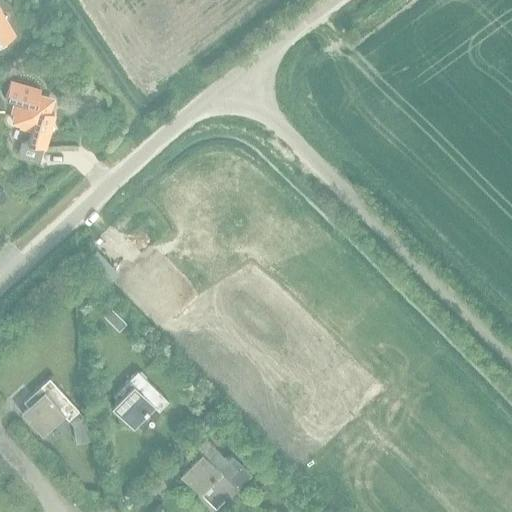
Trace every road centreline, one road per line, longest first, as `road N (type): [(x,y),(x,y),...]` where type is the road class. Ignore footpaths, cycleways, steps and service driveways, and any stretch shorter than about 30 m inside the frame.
road 1 (unclassified): [(272,116),(511,362)]
road 2 (unclassified): [(0,284),(199,112)]
